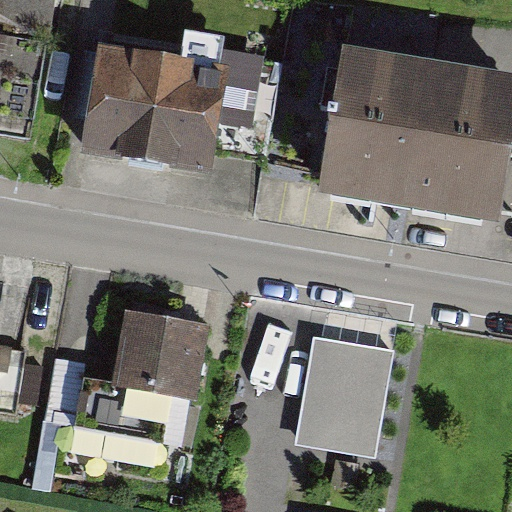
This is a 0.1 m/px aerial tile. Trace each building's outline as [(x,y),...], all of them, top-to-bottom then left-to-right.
[(0,0),(0,28),(49,38),(55,0),(0,0)] [(0,40),(0,155),(34,161),(52,48),(0,40)] [(505,83),(323,59),(303,208),(486,232),(505,83)] [(215,83),(80,61),(62,166),(197,188),(215,83)] [(194,333),(121,323),(111,397),(77,392),(66,474),(174,488),(194,333)] [(315,337),(296,445),(378,459),(396,351),(315,337)]
